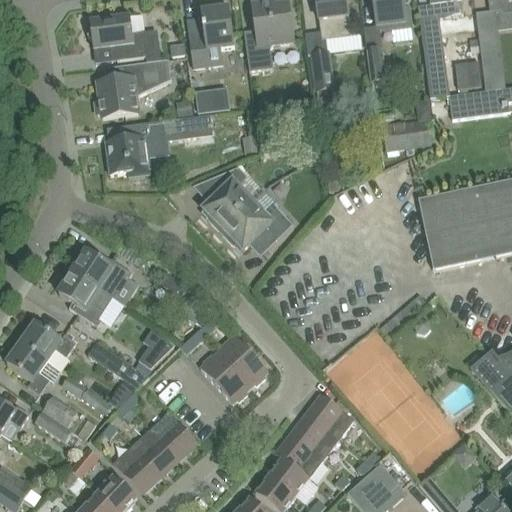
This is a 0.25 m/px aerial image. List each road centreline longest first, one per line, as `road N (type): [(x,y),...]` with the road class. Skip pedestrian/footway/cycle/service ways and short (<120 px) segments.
road 1 (residential): [(157,511),(286,403),(294,371),(182,246),(57,198)]
road 2 (residential): [(57,198),(57,146),(31,0)]
